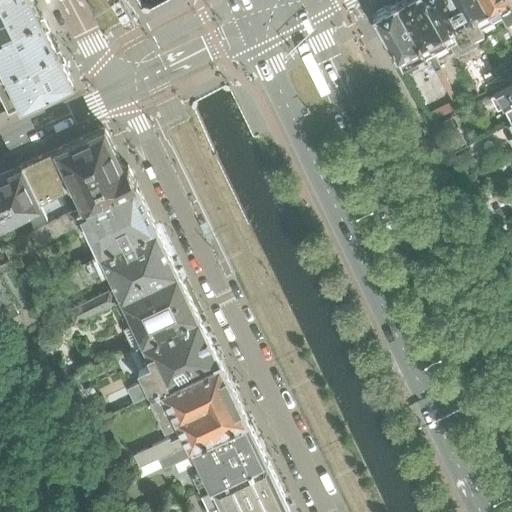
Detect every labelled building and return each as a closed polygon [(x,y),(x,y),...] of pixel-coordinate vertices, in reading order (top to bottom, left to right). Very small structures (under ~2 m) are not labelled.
[(0,0),(0,33),(41,14),(33,0),(0,0)] [(425,52),(397,0),(373,13),(403,65),(425,52)] [(448,40),(425,0),(396,0),(397,0),(425,52),(433,48),(439,57),(453,49),(448,40)] [(473,33),(455,0),(425,0),(448,40),(459,34),(461,40),(473,33)] [(492,15),(483,0),(455,0),(473,33),(487,25),(484,20),(492,15)] [(511,20),(511,0),(483,0),(492,15),(503,9),(509,22),(511,20)] [(0,73),(56,46),(47,26),(41,14),(0,33),(0,73)] [(73,80),(63,59),(63,58),(57,46),(56,46),(0,73),(0,90),(9,109),(16,105),(16,106),(22,103),(39,95),(39,96),(56,88),(73,80)] [(457,99),(433,56),(429,59),(450,96),(453,102),(457,99)] [(511,78),(504,64),(501,63),(492,68),(494,71),(501,83),(511,78)] [(501,83),(494,71),(484,77),(490,89),(501,83)] [(511,83),(491,95),(499,109),(511,102),(511,83)] [(456,106),(453,102),(450,96),(443,100),(444,103),(428,113),(431,120),(456,106)] [(123,167),(122,165),(119,157),(117,154),(105,128),(103,128),(21,165),(40,205),(43,203),(42,201),(73,187),(82,205),(136,182),(128,165),(123,167)] [(476,164),(468,150),(455,157),(463,171),(476,164)] [(40,205),(21,165),(0,174),(0,191),(13,219),(40,205)] [(490,197),(483,185),(476,189),(469,177),(464,180),(478,204),(490,197)] [(156,224),(136,182),(82,205),(48,222),(30,231),(37,245),(76,225),(77,228),(86,223),(99,252),(156,224)] [(0,225),(13,219),(0,191),(0,225)] [(121,298),(178,271),(156,224),(99,252),(91,256),(102,277),(109,273),(118,291),(113,293),(110,287),(69,308),(75,321),(121,298)] [(24,287),(19,274),(15,266),(7,270),(17,290),(24,287)] [(33,285),(26,270),(19,274),(24,287),(25,289),(33,285)] [(198,313),(178,271),(121,298),(132,322),(123,326),(132,345),(198,313)] [(0,320),(20,310),(13,300),(0,306),(0,320)] [(150,392),(220,359),(198,313),(132,345),(128,347),(131,353),(145,381),(142,382),(141,380),(127,387),(128,390),(108,400),(112,409),(132,399),(133,401),(150,392)] [(247,416),(241,404),(242,404),(226,371),(220,359),(150,392),(161,414),(172,409),(184,433),(180,435),(180,436),(178,437),(178,436),(172,439),(172,440),(171,441),(168,437),(135,454),(141,465),(158,458),(247,417),(247,416)] [(268,460),(247,417),(158,458),(162,468),(196,452),(202,466),(191,471),(201,491),(268,460)] [(266,511),(288,501),(268,460),(201,491),(209,508),(221,503),(224,511),(266,511)] [(292,511),(288,501),(266,511),(292,511)]
